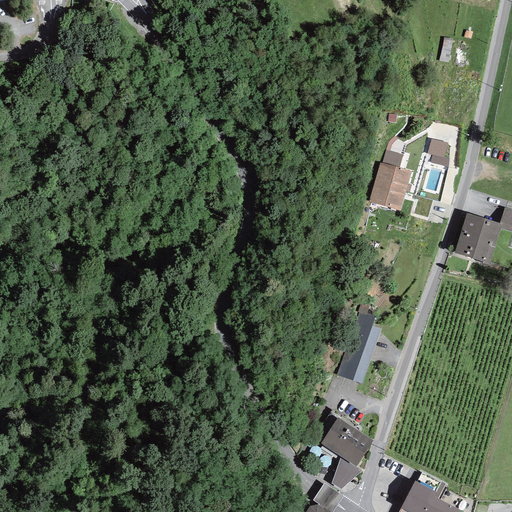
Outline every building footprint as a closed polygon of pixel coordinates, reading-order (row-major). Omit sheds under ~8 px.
[(452,39),(444,37),(439,60),(448,62),(452,39)] [(396,123),(397,115),(389,113),(387,122),(396,123)] [(448,143),(431,139),(427,153),(432,155),(443,157),(448,143)] [(382,163),(399,168),(403,155),(385,151),(382,163)] [(443,157),(432,155),(430,163),(448,167),(449,159),(443,157)] [(374,183),(405,192),(411,171),(399,168),(382,163),(380,162),(374,183)] [(405,192),(374,183),(368,202),(400,211),(405,192)] [(502,224),(500,229),(511,233),(511,232),(511,210),(504,208),(499,223),(502,224)] [(500,229),(502,224),(499,223),(466,213),(454,253),(483,262),(482,264),(489,265),(489,264),(500,229)] [(366,315),(367,313),(369,306),(361,303),(358,312),(359,312),(366,315)] [(362,384),(381,329),(371,326),(375,316),(367,313),(366,315),(359,312),(337,375),(362,384)] [(373,441),(337,417),(320,443),(341,457),(356,467),(373,441)] [(362,471),(356,467),(341,457),(331,484),(341,490),(362,471)] [(409,511),(458,511),(460,510),(438,499),(445,484),(422,473),(416,482),(415,482),(401,508),(409,511)] [(344,496),(324,483),(318,492),(313,500),(319,504),(318,505),(330,511),(332,511),(337,505),(344,496)]
